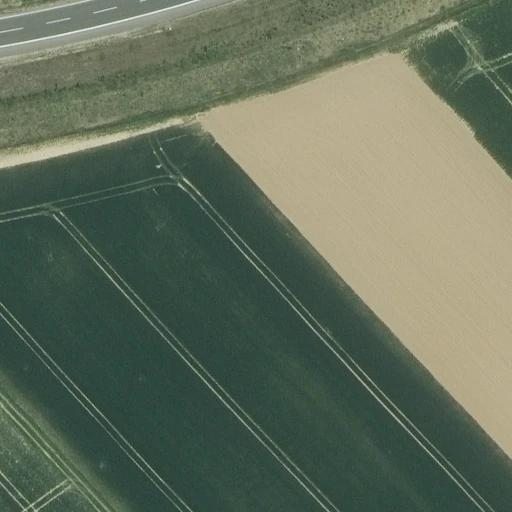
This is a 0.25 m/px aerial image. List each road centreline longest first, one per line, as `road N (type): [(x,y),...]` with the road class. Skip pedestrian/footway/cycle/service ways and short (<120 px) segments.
road 1 (track): [(102,511),(0,401)]
road 2 (motorway): [(0,30),(139,0)]
